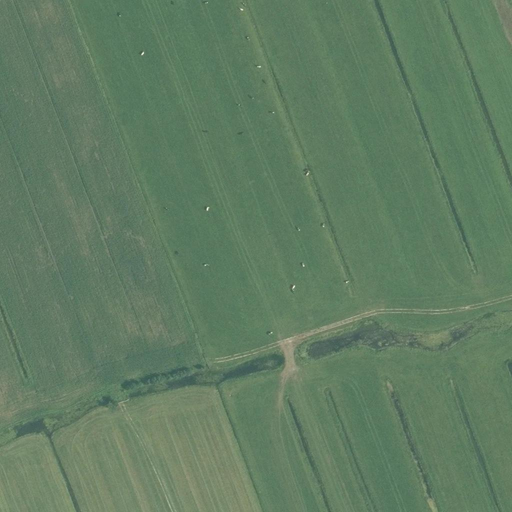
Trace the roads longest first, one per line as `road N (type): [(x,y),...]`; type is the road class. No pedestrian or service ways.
road 1 (track): [(511,298),(451,314),(379,312),(218,362),(130,365),(0,426)]
road 2 (track): [(119,370),(121,407),(173,511)]
